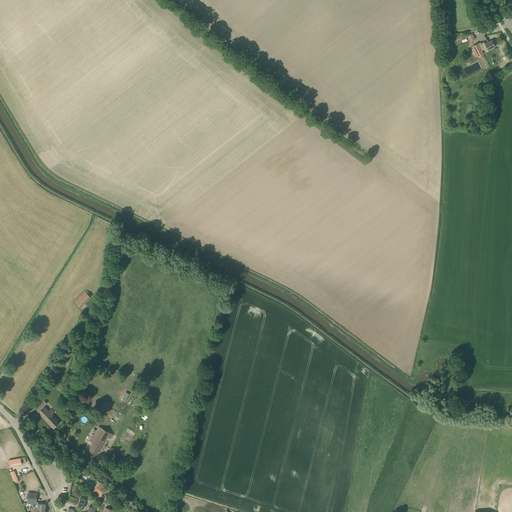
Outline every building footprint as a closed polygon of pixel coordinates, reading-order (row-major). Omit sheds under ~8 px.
[(495,46),(492,40),(485,44),(484,42),(481,43),(480,42),(478,44),(478,43),(476,44),(475,44),(475,45),(473,46),(477,54),(482,51),(484,49),(485,52),(495,46)] [(81,308),(91,297),(85,291),(75,302),(81,308)] [(49,411),(44,406),(47,403),(43,399),(34,407),(54,428),(60,423),(52,414),(54,412),(51,408),(49,411)] [(112,418),(116,412),(103,404),(99,411),(112,418)] [(111,439),(113,434),(99,426),(94,434),(93,434),(89,441),(93,443),(89,450),(96,454),(107,436),(111,439)] [(14,483),(19,481),(14,470),(10,472),(14,483)] [(101,494),(107,488),(99,482),(92,489),(98,495),(97,496),(100,499),(103,496),(101,494)] [(36,501),(37,494),(28,493),(27,501),(36,501)] [(76,505),(78,500),(68,496),(66,501),(76,505)]
